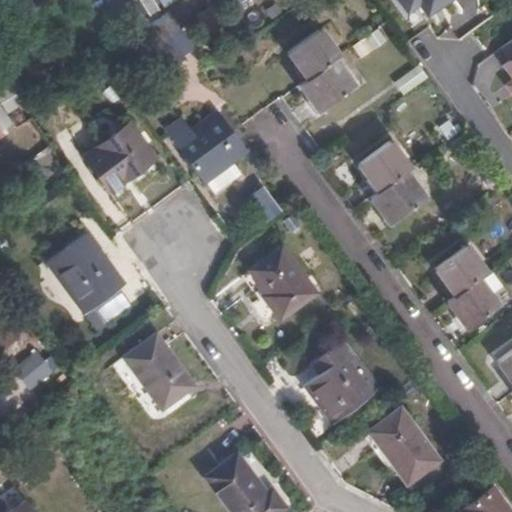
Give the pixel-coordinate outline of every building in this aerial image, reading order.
[(134,0),(110,0),(109,1),(130,30),(147,17),(134,0)] [(449,0),(393,0),(404,13),(413,6),(423,19),(449,0)] [(221,1),(206,9),(212,20),(227,11),(221,1)] [(227,14),(217,19),(221,27),(231,21),(227,14)] [(181,48),(161,23),(151,33),(171,57),(181,48)] [(360,58),(386,41),(377,28),(351,45),(360,58)] [(331,64),(337,60),(317,31),(286,54),(306,82),(297,88),(316,115),(351,92),(331,64)] [(511,38),(495,52),(504,63),(511,56),(511,38)] [(511,58),(496,69),(511,91),(511,58)] [(417,64),(391,82),(401,95),(426,77),(417,64)] [(213,113),(185,130),(214,171),(243,153),(213,113)] [(153,149),(128,116),(84,151),(109,182),(153,149)] [(214,171),(185,130),(171,134),(201,173),(214,171)] [(407,174),(413,170),(392,142),(359,165),(379,194),(371,200),(390,227),(426,201),(407,174)] [(245,196),(263,223),(279,212),(261,186),(245,196)] [(124,284),(83,231),(43,263),(83,315),(124,284)] [(488,275),(495,269),(476,241),(439,266),(460,294),(452,300),(472,327),(507,303),(488,275)] [(315,293),(280,246),(250,268),(267,292),(262,296),(279,318),(315,293)] [(0,348),(17,338),(8,324),(0,328),(0,348)] [(365,341),(356,329),(334,344),(342,357),(304,383),(332,422),(373,392),(345,354),(365,341)] [(195,384),(157,332),(125,357),(162,408),(195,384)] [(34,349),(9,369),(27,392),(52,372),(34,349)] [(511,352),(503,359),(511,372),(511,352)] [(436,459),(398,407),(367,430),(404,482),(436,459)] [(233,450),(215,463),(251,511),(271,511),(283,503),(269,484),(263,489),(233,450)] [(251,511),(215,463),(201,474),(229,511),(251,511)] [(509,511),(491,488),(458,511),(509,511)] [(31,511),(23,500),(7,511),(31,511)]
